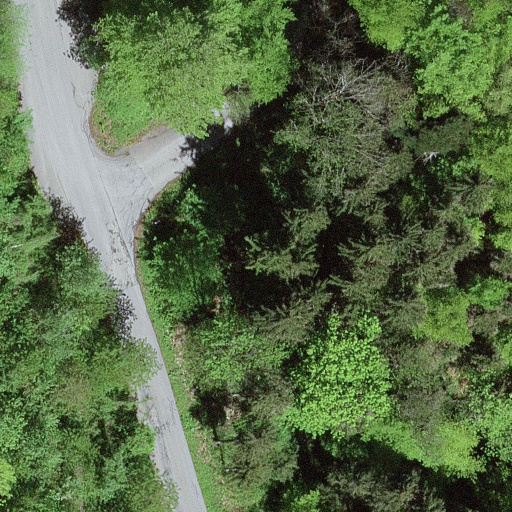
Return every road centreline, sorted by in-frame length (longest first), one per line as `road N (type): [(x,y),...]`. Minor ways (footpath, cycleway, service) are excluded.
road 1 (unclassified): [(184,511),(88,201),(49,0)]
road 2 (track): [(290,0),(270,40),(210,104),(88,201)]
